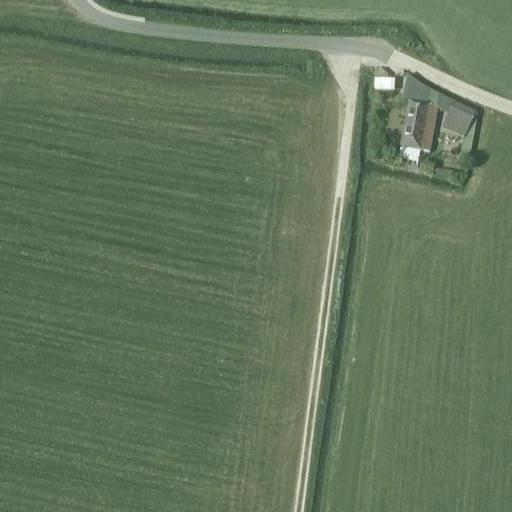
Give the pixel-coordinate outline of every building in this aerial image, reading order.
[(406,78),(401,104),(408,105),(426,108),(429,92),(406,78)] [(374,80),(373,93),(374,93),(389,94),(390,81),(374,80)] [(429,92),(426,108),(436,110),(446,117),(451,105),(452,103),(429,92)] [(427,156),(436,110),(426,108),(408,105),(399,150),(397,162),(416,166),(419,154),(427,156)] [(446,117),(444,121),(466,131),(473,115),(453,106),(451,105),(446,117)] [(440,131),(462,140),(458,168),(468,170),(477,116),(473,115),(466,131),(444,121),(440,131)]
